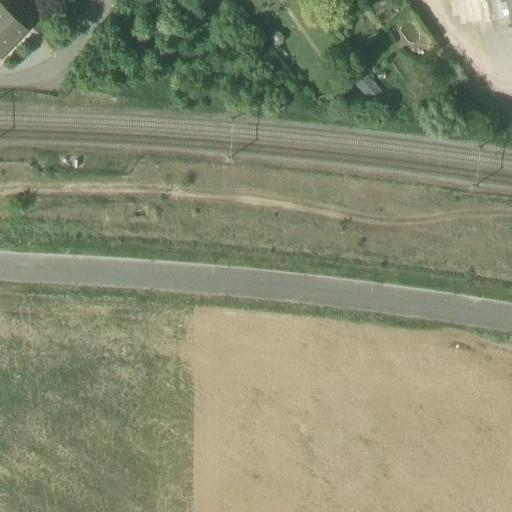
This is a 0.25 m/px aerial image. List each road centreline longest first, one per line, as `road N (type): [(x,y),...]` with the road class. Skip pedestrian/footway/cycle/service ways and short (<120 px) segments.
road 1 (track): [(0,196),(125,186),(405,228),(427,215),(511,213)]
road 2 (unclassified): [(511,315),(236,280),(0,268)]
road 3 (unclassified): [(0,82),(54,70),(99,0)]
